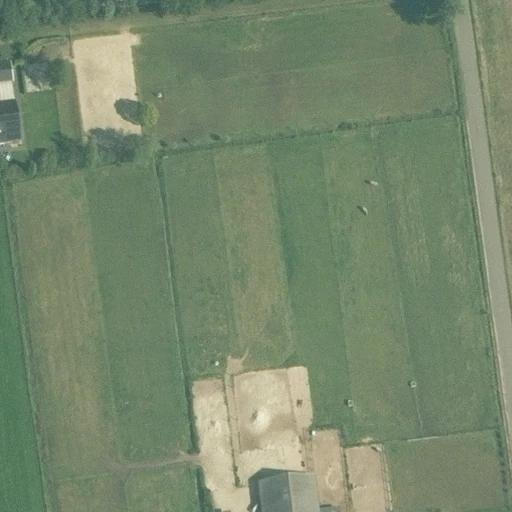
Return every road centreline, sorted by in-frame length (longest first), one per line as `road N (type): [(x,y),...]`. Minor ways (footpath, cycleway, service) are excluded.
road 1 (unclassified): [(511,355),(469,0)]
road 2 (unclassified): [(0,16),(131,0)]
